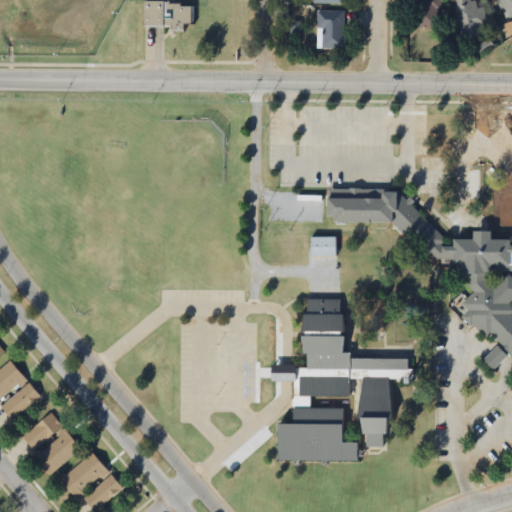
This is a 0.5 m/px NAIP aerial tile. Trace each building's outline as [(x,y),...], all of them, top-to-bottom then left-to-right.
[(147,0),(147,17),(172,17),(172,24),(186,24),(185,15),(196,15),(195,0),(147,0)] [(440,0),(416,0),(417,29),(440,29),(440,0)] [(483,8),(474,10),(471,0),(453,0),(461,41),(489,36),(483,8)] [(511,0),(497,0),(504,20),(511,17),(511,0)] [(346,12),(318,12),(318,49),(346,49),(346,12)] [(511,131),(511,357),(456,360),(453,131),(511,131)] [(310,257),(335,257),(335,238),(310,238),(310,257)] [(343,300),(304,300),(304,332),(342,332),(343,300)] [(277,461),(357,461),(357,443),(342,443),(342,408),(311,408),(311,397),(349,397),(350,379),(361,379),(360,448),(384,448),(384,418),(390,418),(390,379),(407,379),(407,359),(351,359),(351,353),(342,353),(342,337),(303,337),(303,368),(292,368),(292,424),(277,424),(277,461)] [(0,368),(0,405),(25,377),(7,360),(0,368)] [(1,408),(14,421),(41,397),(28,383),(1,408)] [(62,426),(49,413),(22,438),(35,452),(62,426)] [(81,449),(65,431),(33,458),(49,476),(81,449)] [(95,511),(123,490),(93,453),(62,478),(88,511),(95,511)]
